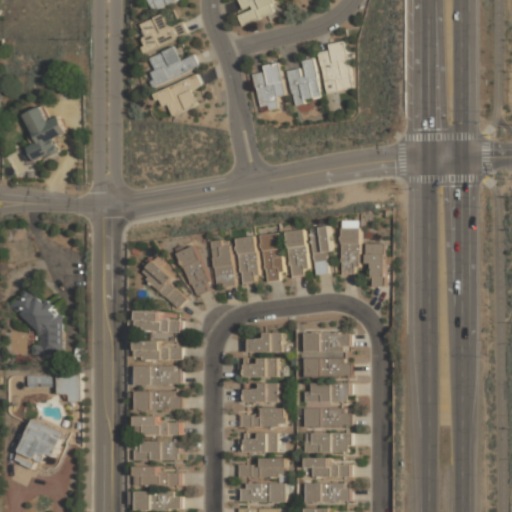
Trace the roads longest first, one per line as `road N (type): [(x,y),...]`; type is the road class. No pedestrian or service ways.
road 1 (primary): [(471,511),(472,0)]
road 2 (primary): [(429,0),(429,511)]
road 3 (tertiary): [(109,203),(472,155)]
road 4 (tertiary): [(108,511),(109,203)]
road 5 (tertiary): [(109,203),(108,0)]
road 6 (residential): [(383,361),(375,326),(360,307),(337,299),(253,309),(225,321)]
road 7 (residential): [(213,511),(216,343),(225,321)]
road 8 (residential): [(256,182),(210,0)]
road 9 (residential): [(383,511),(383,361)]
road 10 (residential): [(225,55),(331,20),(352,0)]
